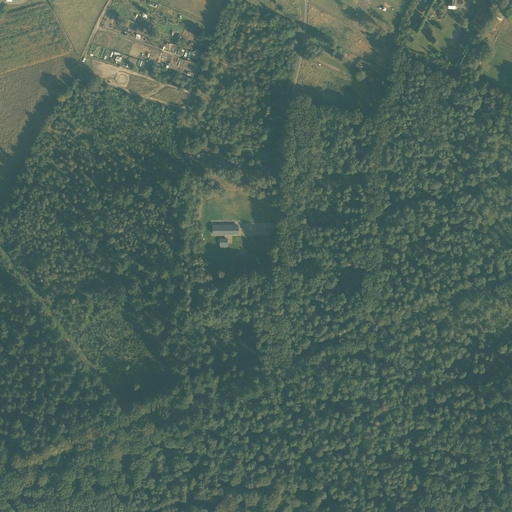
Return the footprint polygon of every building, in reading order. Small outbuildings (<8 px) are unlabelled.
[(179,2),(177,8),(185,11),(187,5),(179,2)] [(466,42),(464,41),(460,39),(457,44),(461,46),(460,49),(462,50),(466,42)] [(197,58),(200,51),(197,50),(196,54),(192,52),(191,56),(197,58)] [(479,54),(471,69),(475,71),(483,56),(480,54),(479,54)] [(199,58),(198,63),(182,59),(180,66),(198,72),(202,59),(199,58)] [(213,226),(213,234),(239,234),(238,227),(237,227),(237,225),(232,225),(225,225),(213,226)] [(252,238),(250,257),(257,257),(259,239),(252,238)]
